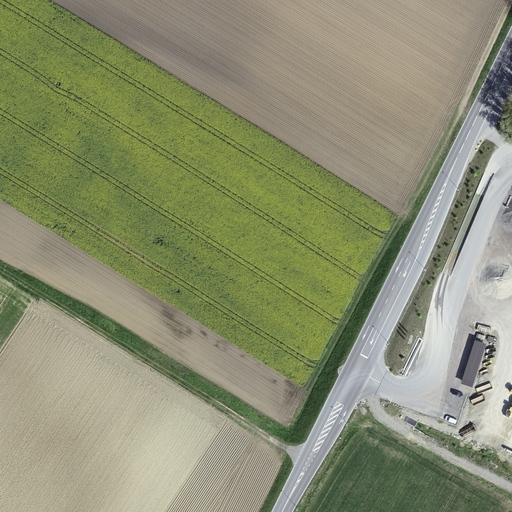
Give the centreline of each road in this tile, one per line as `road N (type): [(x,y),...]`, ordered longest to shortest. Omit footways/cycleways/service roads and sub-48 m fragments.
road 1 (primary): [(283,511),(511,46)]
road 2 (track): [(309,460),(0,270)]
road 3 (track): [(511,1),(422,184)]
